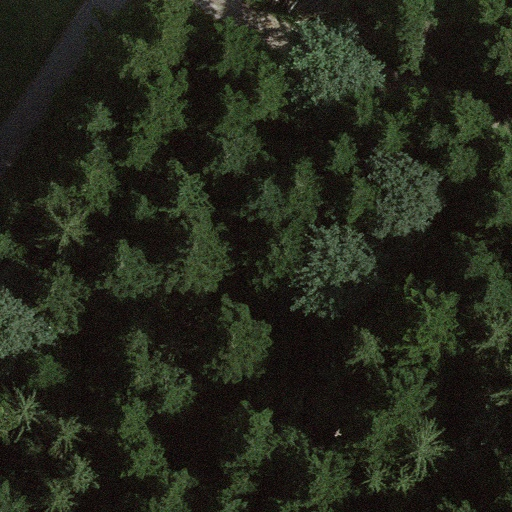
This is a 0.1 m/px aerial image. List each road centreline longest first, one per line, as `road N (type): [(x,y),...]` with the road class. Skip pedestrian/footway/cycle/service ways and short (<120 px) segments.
road 1 (track): [(198,0),(356,73),(511,130)]
road 2 (unclassified): [(111,0),(0,149)]
